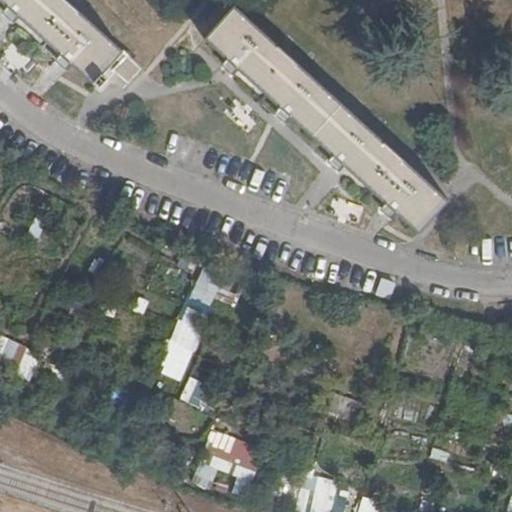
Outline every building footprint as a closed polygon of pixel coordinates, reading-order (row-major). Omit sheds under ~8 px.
[(0,0),(0,1),(93,86),(95,84),(101,88),(107,80),(102,76),(110,67),(123,54),(63,0),(0,0)] [(419,235),(448,201),(231,12),(203,45),(419,235)] [(123,54),(110,67),(128,84),(141,71),(123,54)] [(196,270),(185,305),(207,312),(213,295),(212,295),(218,277),(196,270)] [(383,281),(379,297),(392,301),(397,285),(383,281)] [(0,368),(29,379),(39,352),(0,337),(0,368)] [(152,371),(177,382),(191,348),(165,338),(152,371)] [(186,377),(178,400),(196,407),(204,384),(186,377)] [(232,480),(228,491),(244,497),(262,449),(210,429),(190,482),(208,489),(214,473),(232,480)] [(298,474),(293,511),(329,511),(333,478),(298,474)] [(360,499),(355,511),(379,511),(382,506),(360,499)]
